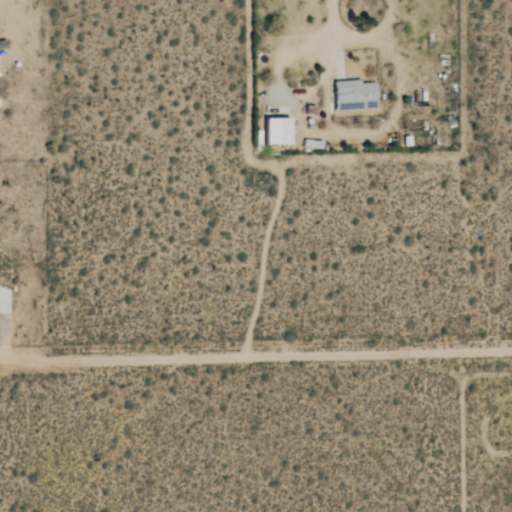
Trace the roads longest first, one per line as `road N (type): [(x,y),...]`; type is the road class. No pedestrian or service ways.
road 1 (track): [(0,366),(511,349)]
road 2 (track): [(330,0),(324,85),(333,130),(388,126),(400,82),(398,63),(375,41),(329,36)]
